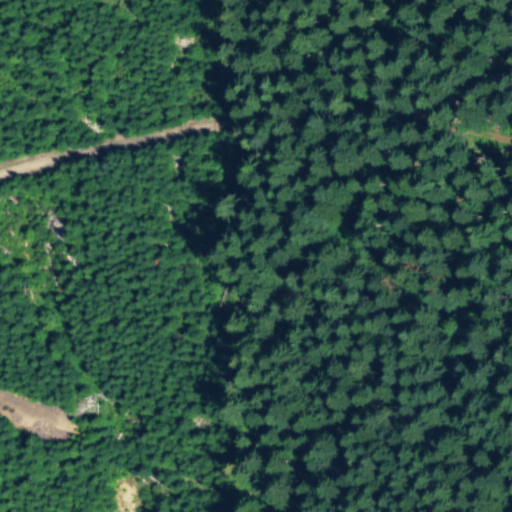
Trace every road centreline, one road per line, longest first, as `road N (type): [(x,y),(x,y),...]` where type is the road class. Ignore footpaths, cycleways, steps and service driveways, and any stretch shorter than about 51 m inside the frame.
road 1 (track): [(0,399),(55,437),(129,456),(194,491),(255,499),(448,400),(511,416)]
road 2 (track): [(0,184),(256,119),(452,0)]
